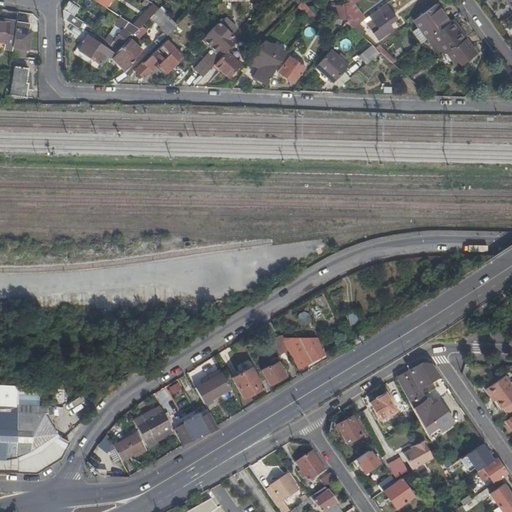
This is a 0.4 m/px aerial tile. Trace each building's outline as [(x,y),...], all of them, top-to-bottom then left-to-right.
[(139,29),(150,18),(159,9),(145,0),(144,0),(142,4),(149,9),(134,24),(138,28),(139,29)] [(308,19),(312,13),(302,0),(296,7),(308,19)] [(353,28),(358,24),(365,19),(351,0),(346,0),(345,1),(345,11),(346,23),(353,28)] [(385,5),(369,16),(379,29),(373,33),(378,41),(393,30),(389,24),(395,19),(385,5)] [(436,5),(413,21),(418,27),(412,31),(421,43),(426,40),(432,35),(450,23),(436,5)] [(161,31),(167,36),(177,26),(159,9),(150,18),(163,30),(161,31)] [(63,10),(64,19),(72,25),(77,19),(63,10)] [(342,21),(345,22),(346,23),(345,11),(321,12),(321,16),(324,16),(342,21)] [(323,23),(323,21),(324,16),(321,16),(312,13),(308,19),(323,23)] [(341,26),(342,21),(324,16),(323,21),(341,26)] [(227,17),(220,23),(231,34),(237,28),(227,17)] [(234,37),(237,39),(252,24),(248,20),(233,36),(234,37)] [(0,49),(2,48),(12,50),(12,47),(16,22),(8,21),(8,24),(0,22),(0,49)] [(29,24),(16,22),(12,47),(27,49),(29,40),(30,40),(32,32),(28,31),(29,24)] [(114,54),(121,47),(121,46),(130,34),(132,36),(139,29),(138,28),(128,22),(113,41),(111,39),(105,47),(114,54)] [(353,37),(357,32),(353,28),(346,23),(345,22),(341,27),(353,37)] [(451,22),(450,23),(432,35),(446,54),(464,40),(451,22)] [(202,40),(216,54),(212,59),(215,63),(226,51),(237,40),(237,39),(234,37),(233,38),(218,23),(202,40)] [(357,32),(361,36),(365,32),(358,24),(353,28),(357,32)] [(93,39),(94,40),(103,46),(107,41),(96,34),(93,39)] [(432,35),(426,40),(439,58),(446,54),(432,35)] [(112,56),(111,57),(124,70),(143,51),(130,39),(121,47),(114,54),(112,56)] [(157,65),(166,75),(184,57),(167,39),(143,63),(143,62),(135,70),(144,78),(157,65)] [(466,39),(464,40),(446,54),(454,65),(458,62),(461,65),(477,54),(466,39)] [(108,53),(112,56),(114,54),(105,47),(103,46),(94,40),(90,46),(85,43),(79,51),(100,65),(108,53)] [(306,47),(299,42),(295,47),(302,52),(306,47)] [(380,53),(376,48),(372,45),(358,56),(366,65),(380,53)] [(396,62),(381,45),(380,46),(376,48),(380,53),(393,64),(396,62)] [(392,53),(398,60),(408,53),(402,45),(392,53)] [(12,47),(12,50),(12,51),(23,52),(22,57),(26,58),(27,49),(12,47)] [(257,80),(266,85),(280,61),(271,56),(272,53),(266,49),(258,62),(265,66),(257,80)] [(271,56),(280,61),(284,56),(274,49),(272,53),(271,56)] [(348,66),(331,50),(316,67),(333,82),(348,66)] [(241,65),(226,51),(215,63),(214,64),(229,78),(241,65)] [(194,69),(202,77),(210,69),(214,64),(215,63),(212,59),(207,55),(194,69)] [(304,68),(289,57),(286,62),(283,60),(280,65),(282,67),(278,73),(293,84),(304,68)] [(11,95),(14,95),(27,97),(29,82),(27,82),(29,68),(15,66),(11,94),(11,95)] [(356,312),(347,314),(350,322),(358,320),(356,312)] [(283,340),(283,338),(271,338),(280,353),(288,349),(283,340)] [(325,354),(316,338),(283,338),(283,340),(288,349),(298,368),(325,354)] [(268,365),(260,370),(268,385),(285,375),(277,361),(269,366),(268,365)] [(403,389),(417,415),(432,405),(428,399),(418,405),(415,400),(423,395),(419,387),(434,380),(438,385),(443,382),(431,365),(424,363),(397,378),(403,389)] [(251,367),(232,378),(244,399),(263,388),(251,367)] [(204,403),(231,388),(221,371),(195,386),(204,403)] [(507,414),(511,410),(511,385),(506,376),(486,389),(491,396),(492,395),(502,409),(503,408),(507,414)] [(397,378),(390,382),(396,393),(403,389),(397,378)] [(168,387),(175,395),(182,389),(176,381),(168,387)] [(0,404),(16,404),(17,383),(0,382),(0,404)] [(439,401),(451,393),(447,387),(435,396),(439,401)] [(376,398),(377,400),(371,403),(379,419),(395,410),(386,393),(376,398)] [(69,442),(58,436),(43,412),(45,412),(45,405),(16,404),(0,404),(0,471),(35,473),(60,458),(69,442)] [(142,416),(133,421),(148,447),(157,442),(155,438),(172,428),(160,406),(153,410),(156,415),(145,421),(142,416)] [(217,427),(216,426),(209,412),(197,418),(195,414),(195,415),(188,418),(185,419),(184,417),(179,420),(182,424),(173,429),(182,445),(200,435),(201,437),(217,427)] [(370,445),(374,444),(357,414),(337,425),(347,443),(364,434),(370,445)] [(134,434),(113,445),(121,460),(142,448),(134,434)] [(411,448),(403,453),(411,468),(432,456),(422,440),(410,446),(411,448)] [(472,462),(478,471),(483,467),(494,460),(483,444),(462,459),(467,465),(472,462)] [(374,455),(379,452),(376,447),(358,459),(361,463),(359,465),(365,473),(379,462),(374,455)] [(120,460),(113,449),(108,452),(114,463),(120,460)] [(324,470),(312,452),(296,463),(301,470),(298,472),(303,478),(305,477),(308,481),(324,470)] [(400,456),(387,462),(394,477),(407,470),(400,456)] [(508,474),(496,458),(494,460),(483,467),(494,484),(508,474)] [(335,481),(330,474),(320,480),(325,487),(335,481)] [(287,475),(265,489),(276,505),(297,490),(287,475)] [(384,491),(395,483),(392,476),(378,486),(382,492),(384,491)] [(414,497),(401,478),(395,483),(384,491),(396,509),(414,497)] [(499,506),(511,496),(511,495),(504,484),(490,494),(499,506)] [(324,487),(308,498),(306,500),(309,504),(313,501),(314,502),(320,511),(323,511),(336,504),(327,491),(327,492),(324,487)] [(511,511),(511,496),(499,506),(502,511),(511,511)] [(214,511),(216,511),(208,500),(187,511),(214,511)] [(306,500),(287,511),(298,511),(314,502),(313,501),(309,504),(306,500)]
